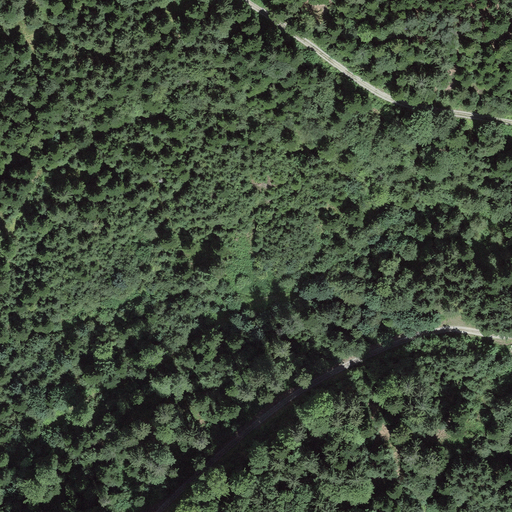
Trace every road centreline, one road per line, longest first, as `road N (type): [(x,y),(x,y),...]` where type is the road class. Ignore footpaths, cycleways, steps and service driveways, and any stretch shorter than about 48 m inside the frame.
road 1 (track): [(511,334),(427,329),(334,365),(153,511)]
road 2 (track): [(511,122),(388,97),(245,0)]
